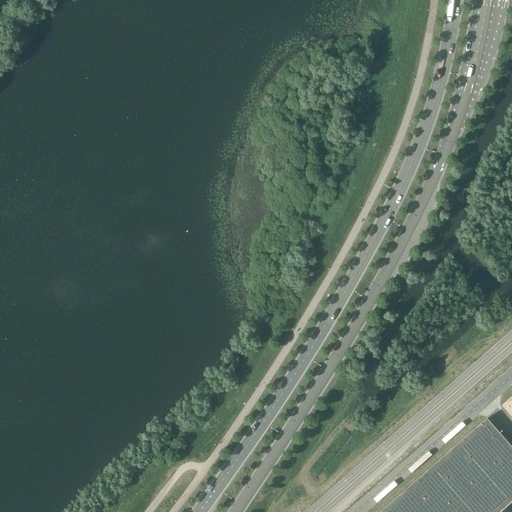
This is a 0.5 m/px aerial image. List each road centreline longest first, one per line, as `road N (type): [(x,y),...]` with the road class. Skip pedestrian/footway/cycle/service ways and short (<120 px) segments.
road 1 (secondary): [(455,0),(450,45),(401,190),(348,288),(199,511)]
road 2 (secondary): [(234,511),(421,207),(471,74),(485,0)]
road 3 (secondary): [(511,335),(312,511)]
road 4 (secondary): [(323,511),(511,345)]
road 5 (unclassified): [(511,373),(357,511)]
